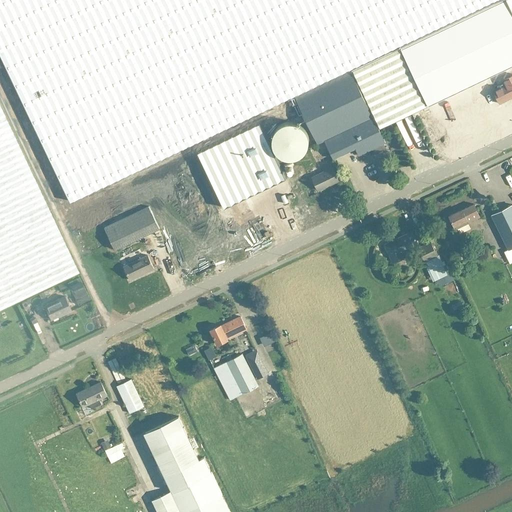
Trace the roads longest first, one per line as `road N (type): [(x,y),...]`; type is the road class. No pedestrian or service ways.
road 1 (tertiary): [(0,383),(511,140)]
road 2 (unknown): [(0,84),(114,329)]
